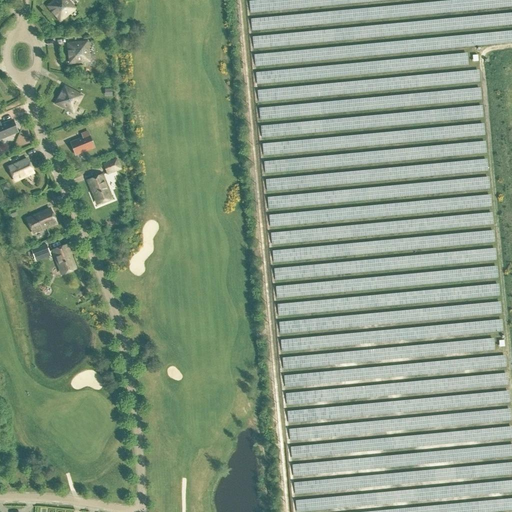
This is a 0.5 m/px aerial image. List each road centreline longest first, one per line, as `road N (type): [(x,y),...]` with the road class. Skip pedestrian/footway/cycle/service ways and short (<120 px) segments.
road 1 (residential): [(142,511),(136,414),(119,325),(25,80)]
road 2 (residential): [(0,496),(60,497),(135,511)]
